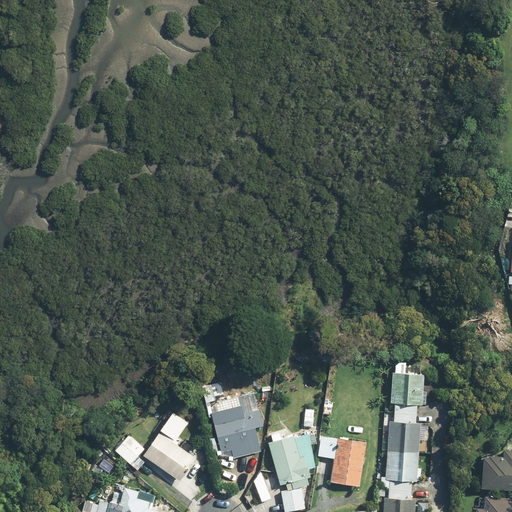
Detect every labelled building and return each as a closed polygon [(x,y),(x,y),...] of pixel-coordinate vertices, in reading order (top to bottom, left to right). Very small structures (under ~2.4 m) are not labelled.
[(411,481),(419,481),(420,468),(415,468),(417,438),(422,438),(423,425),(414,424),(415,405),(425,406),(426,393),(422,392),(424,375),(403,373),(404,362),(393,361),(384,478),(378,477),(376,499),(382,499),(381,511),(416,511),(417,502),(409,501),(411,481)] [(215,400),(210,383),(198,386),(202,403),(215,400)] [(206,437),(210,455),(230,451),(231,458),(259,452),(254,428),(262,426),(255,393),(207,404),(214,435),(206,437)] [(333,407),(321,406),(321,416),(332,417),(333,407)] [(311,427),(312,409),(301,409),(301,426),(311,427)] [(128,433),(114,449),(135,471),(148,459),(179,480),(194,458),(171,442),(185,422),(169,412),(143,450),(128,433)] [(270,440),(265,441),(278,486),(292,482),(293,488),(308,484),(306,479),(310,477),(308,470),(316,467),(309,445),(316,443),(313,432),(293,437),(292,433),(278,437),(276,431),(268,434),(270,440)] [(364,440),(318,435),(316,457),(323,457),(321,473),(329,474),(328,483),(359,486),(364,440)] [(480,455),(477,488),(511,490),(511,449),(502,448),(502,457),(480,455)] [(259,471),(251,481),(259,503),(269,499),(259,471)] [(161,511),(162,511),(149,510),(153,495),(122,487),(118,501),(106,500),(105,511),(161,511)] [(301,488),(279,492),(283,511),(285,511),(305,508),(301,488)] [(511,511),(511,497),(482,497),(482,508),(472,508),(471,511),(511,511)]
